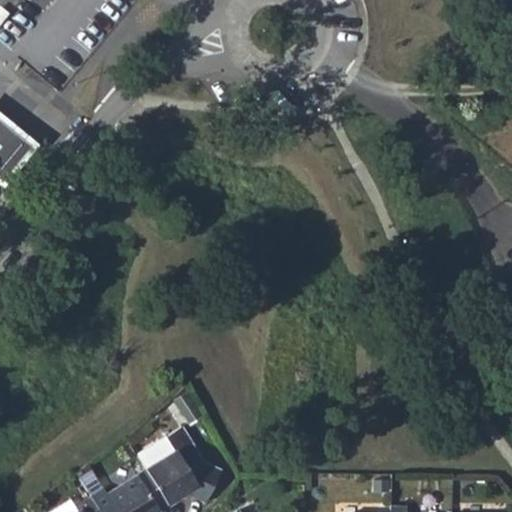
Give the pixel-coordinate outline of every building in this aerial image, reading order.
[(170,455),(145,472),(167,507),(184,496),(206,500),(213,463),(196,460),(177,426),(159,437),(170,455)] [(133,453),(145,472),(170,455),(159,437),(133,453)] [(145,472),(135,478),(156,511),(158,511),(167,507),(145,472)] [(103,490),(90,498),(98,511),(156,511),(134,478),(107,496),(103,490)] [(98,511),(90,498),(81,504),(86,511),(82,511),(80,511),(98,511)]
